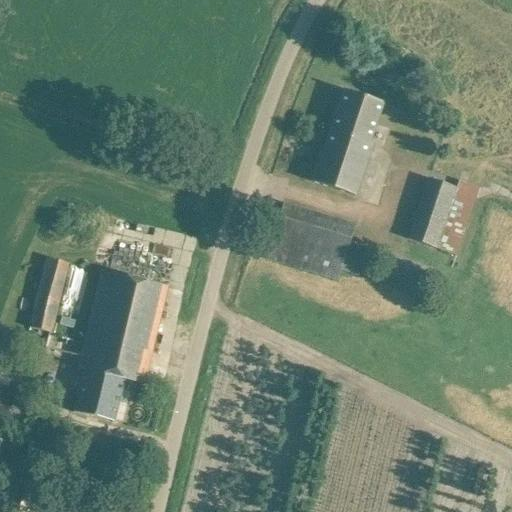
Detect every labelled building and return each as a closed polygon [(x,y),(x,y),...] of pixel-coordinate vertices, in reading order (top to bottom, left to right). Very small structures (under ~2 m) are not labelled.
[(383,103),(363,96),(344,90),(325,147),(322,146),(310,182),(355,196),(372,145),(369,144),(383,103)] [(407,239),(455,256),(479,187),(459,181),(456,188),(428,179),(407,239)] [(354,225),(327,218),(283,205),(283,203),(281,203),(280,205),(282,205),(278,218),(271,238),(264,260),(283,266),(336,281),(339,270),(357,276),(366,247),(349,242),(354,225)] [(83,370),(73,413),(93,418),(113,423),(123,380),(143,385),(166,288),(147,283),(101,272),(84,342),(80,357),(77,369),(83,370)] [(59,340),(83,343),(85,329),(61,326),(59,340)] [(0,405),(0,420),(27,427),(33,396),(16,392),(12,408),(0,405)]
